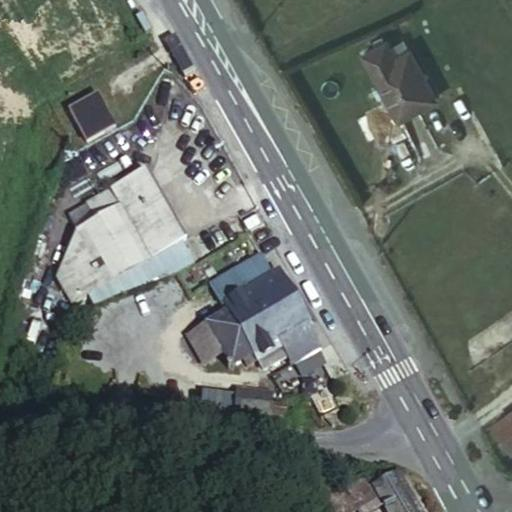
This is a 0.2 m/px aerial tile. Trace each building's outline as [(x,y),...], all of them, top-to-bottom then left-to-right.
[(439,99),(410,49),(395,55),(387,43),(362,55),(399,121),(439,99)] [(117,117),(100,88),(74,102),(92,130),(117,117)] [(102,218),(88,227),(118,284),(187,244),(149,176),(94,205),(102,218)] [(118,284),(88,227),(82,231),(112,288),(118,284)] [(243,374),(281,354),(306,339),(262,261),(211,289),(225,319),(206,331),(207,334),(191,346),(205,372),(225,363),(232,374),(243,374)] [(306,339),(281,354),(289,370),(317,357),(306,339)] [(202,417),(269,423),(270,417),(280,418),(281,412),(270,411),(271,398),(235,395),(234,400),(203,397),(202,417)] [(511,412),(492,428),(509,449),(511,447),(511,412)] [(411,511),(392,478),(366,493),(377,511),(411,511)]
